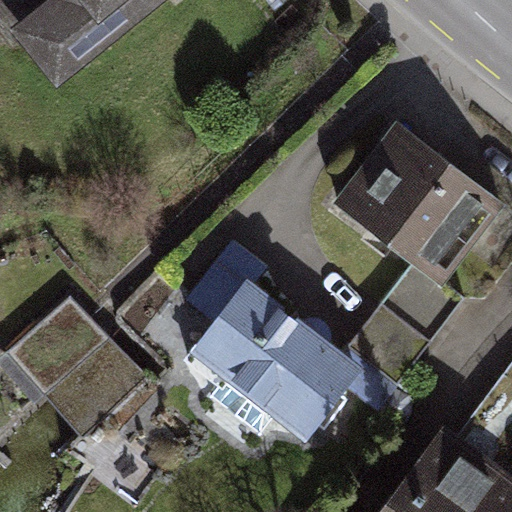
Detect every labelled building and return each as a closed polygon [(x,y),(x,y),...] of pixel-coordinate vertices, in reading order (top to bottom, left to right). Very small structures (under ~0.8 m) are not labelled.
[(19,39),(65,93),(176,0),(57,0),(61,4),(19,39)] [(511,221),(511,202),(416,127),(349,210),(454,294),(511,221)] [(75,290),(8,353),(87,436),(154,373),(75,290)] [(403,399),(293,305),(211,400),(321,494),(403,399)] [(511,511),(511,480),(482,457),(439,511),(511,511)]
